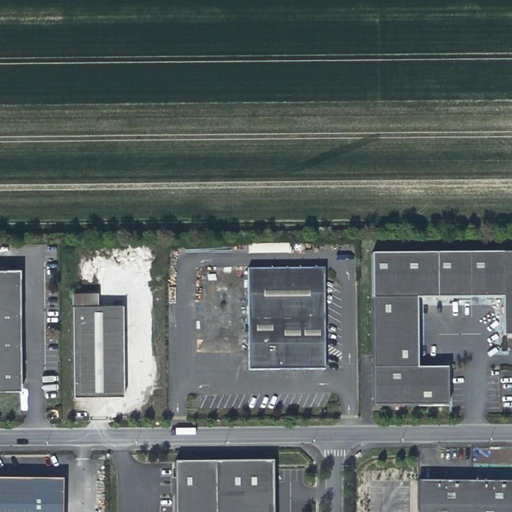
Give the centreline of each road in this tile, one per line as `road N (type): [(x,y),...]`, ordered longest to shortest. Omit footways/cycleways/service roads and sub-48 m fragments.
road 1 (track): [(511,222),(0,226)]
road 2 (unclassified): [(0,436),(331,432)]
road 3 (unclassified): [(331,432),(511,431)]
